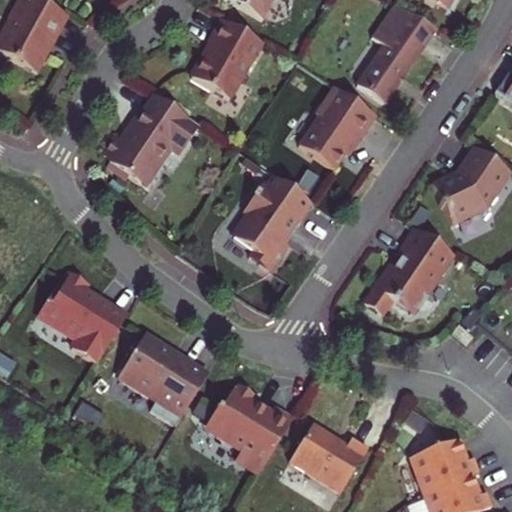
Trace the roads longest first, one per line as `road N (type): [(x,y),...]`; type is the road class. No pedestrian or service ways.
road 1 (residential): [(505,0),(308,299),(285,355)]
road 2 (residential): [(285,355),(229,335),(154,282),(81,216),(48,170)]
road 3 (residential): [(511,444),(454,394),(285,355)]
road 4 (residential): [(48,170),(106,65),(177,0)]
